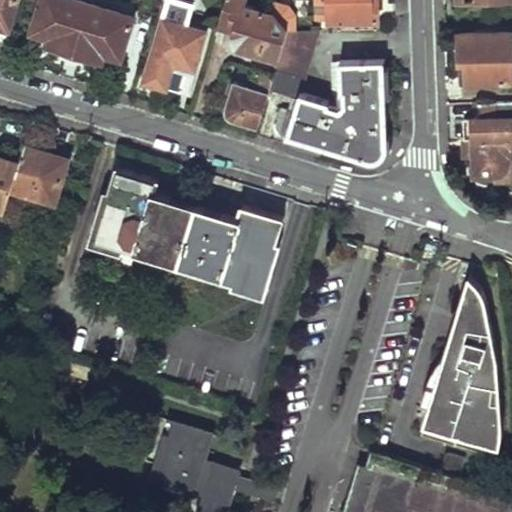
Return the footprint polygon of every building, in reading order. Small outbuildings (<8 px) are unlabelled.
[(0,0),(0,35),(8,38),(18,0),(0,0)] [(78,0),(42,0),(31,39),(118,65),(134,17),(78,0)] [(170,0),(143,81),(181,93),(187,72),(194,73),(207,33),(190,27),(196,7),(176,0),(170,0)] [(228,0),(220,27),(237,33),(235,38),(245,49),(279,60),(288,30),(275,14),(245,5),(247,0),(228,0)] [(329,0),(313,0),(314,20),(330,20),(329,0)] [(329,0),(330,20),(380,19),(379,0),(329,0)] [(276,3),(274,11),(275,14),(288,30),(296,30),(296,14),(289,6),(276,3)] [(275,74),(271,89),(292,96),(297,97),(288,134),(362,159),(364,155),(373,157),(375,157),(379,156),(380,156),(382,154),(385,153),(387,149),(388,145),(387,140),(385,135),(391,134),(386,58),(340,60),(341,102),(303,90),(321,30),(296,30),(288,30),(279,60),(275,74)] [(511,31),(461,32),(462,82),(511,80),(511,31)] [(237,80),(228,108),(228,109),(228,113),(229,115),(230,116),(232,117),(233,117),(236,118),(260,125),(271,89),(275,74),(257,69),(252,86),(237,80)] [(297,97),(292,96),(290,108),(282,106),(277,126),(281,134),(288,134),(297,97)] [(468,117),(463,118),(464,153),(474,152),(474,175),(496,175),(496,182),(511,181),(511,98),(479,101),(479,109),(468,109),(468,117)] [(27,146),(14,189),(55,201),(70,158),(27,146)] [(0,210),(4,212),(18,170),(0,164),(0,210)] [(121,170),(98,240),(139,253),(142,244),(183,257),(197,210),(155,197),(161,181),(121,170)] [(222,277),(263,289),(285,218),(243,206),(238,222),(197,210),(183,257),(224,269),(222,277)] [(493,285),(484,278),(460,353),(473,347),(493,285)] [(493,285),(473,347),(460,353),(434,438),(508,462),(511,445),(511,395),(510,363),(497,301),(493,285)] [(177,420),(155,484),(200,500),(222,435),(177,420)] [(457,456),(451,475),(470,481),(476,463),(457,456)] [(477,511),(485,488),(470,487),(384,461),(380,461),(377,462),(374,463),(373,466),(371,473),(362,471),(348,511),(477,511)] [(219,467),(203,511),(229,511),(243,474),(219,467)]
